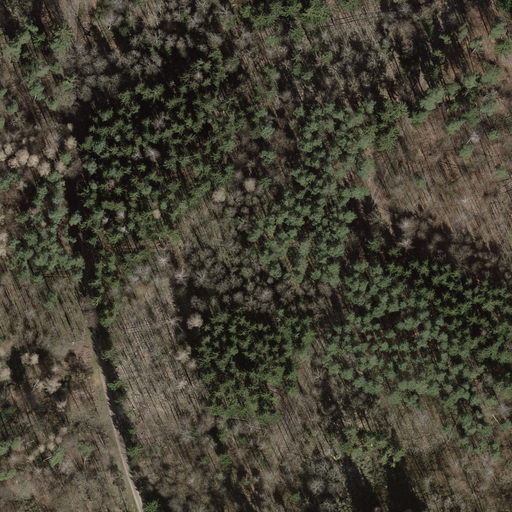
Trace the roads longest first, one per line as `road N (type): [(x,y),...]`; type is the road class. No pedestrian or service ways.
road 1 (track): [(456,0),(256,511)]
road 2 (track): [(75,0),(79,195),(102,365),(144,511)]
